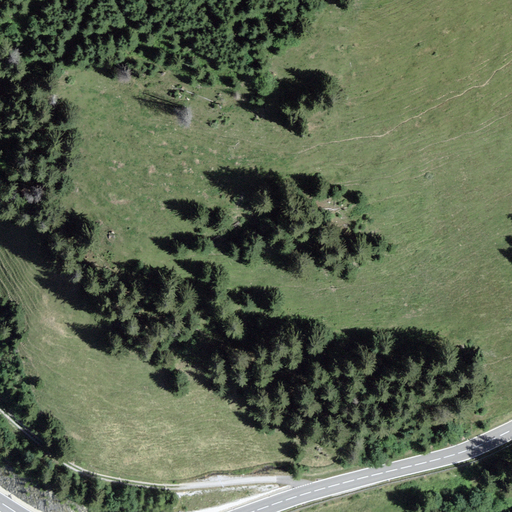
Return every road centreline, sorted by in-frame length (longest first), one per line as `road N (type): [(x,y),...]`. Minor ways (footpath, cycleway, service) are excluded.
road 1 (track): [(303,494),(294,483),(109,485),(68,474),(0,414)]
road 2 (secondary): [(511,429),(452,455),(253,511)]
